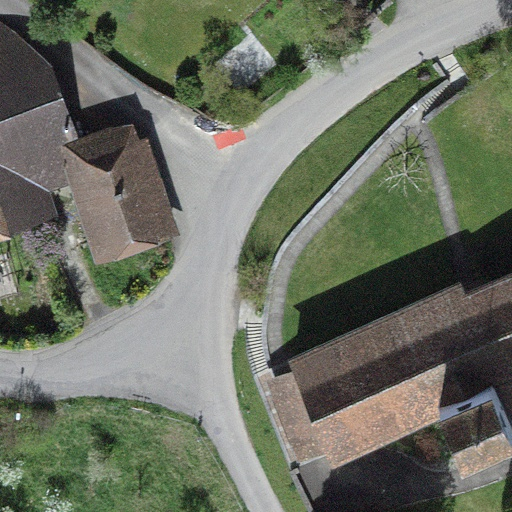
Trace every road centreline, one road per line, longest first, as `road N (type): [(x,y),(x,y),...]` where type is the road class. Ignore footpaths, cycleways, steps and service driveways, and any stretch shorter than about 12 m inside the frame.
road 1 (residential): [(505,0),(433,30),(284,131),(228,208),(165,338)]
road 2 (unclassified): [(165,338),(274,511)]
road 3 (residential): [(165,338),(121,364),(66,378),(0,372)]
